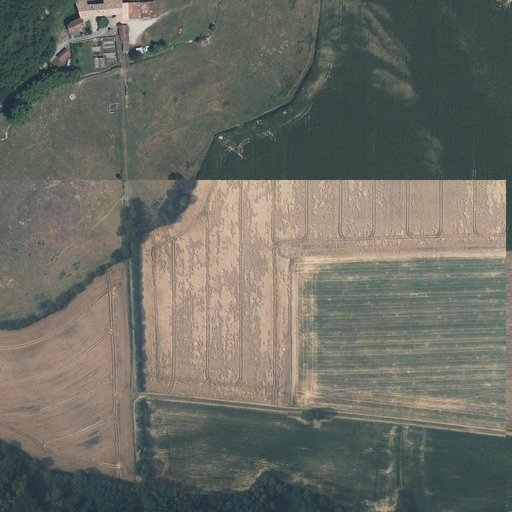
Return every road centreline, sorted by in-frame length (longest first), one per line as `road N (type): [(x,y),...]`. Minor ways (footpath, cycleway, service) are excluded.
road 1 (track): [(135,394),(511,433)]
road 2 (unclassified): [(0,105),(70,42),(111,35),(121,52)]
road 3 (track): [(137,245),(135,394)]
